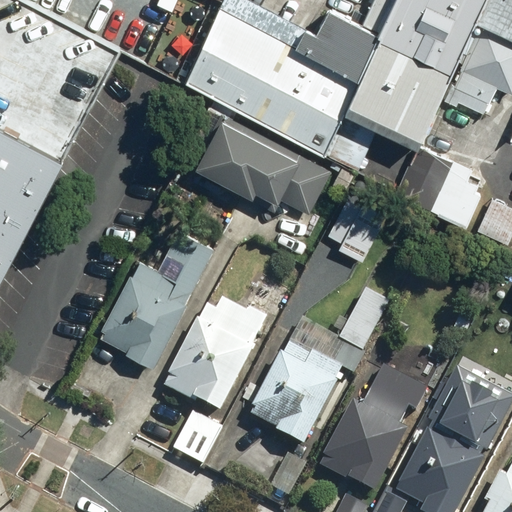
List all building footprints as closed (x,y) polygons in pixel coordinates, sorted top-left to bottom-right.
[(0,0),(0,278),(121,47),(29,0),(0,0)] [(315,31),(254,0),(218,0),(184,79),(206,93),(321,153),(344,112),(379,33),(359,22),(329,7),(315,31)] [(475,20),(483,0),(394,0),(379,33),(344,112),(418,145),(475,20)] [(394,0),(369,0),(359,22),(379,33),(394,0)] [(511,90),(511,0),(483,0),(475,20),(479,21),(458,65),(460,67),(453,84),(488,100),(495,85),(511,93),(511,90)] [(322,168),(221,117),(197,164),(248,190),(254,179),(304,204),(322,168)] [(465,179),(469,169),(420,147),(398,197),(466,227),(483,187),(465,179)] [(511,207),(493,197),(475,231),(505,246),(511,232),(511,207)] [(155,267),(139,258),(131,272),(129,270),(95,335),(153,365),(186,301),(183,299),(211,245),(176,227),(155,267)] [(214,306),(204,301),(160,386),(193,403),(195,399),(219,411),(252,346),(250,345),(266,313),(248,304),(245,310),(219,297),(214,306)] [(375,323),(355,313),(342,340),(362,350),(375,323)] [(281,351),(279,350),(247,412),(274,426),(272,429),(305,445),(339,379),(335,378),(342,365),(288,337),(281,351)] [(361,401),(351,396),(317,462),(375,492),(408,428),(398,422),(419,382),(381,362),(361,401)] [(446,437),(425,426),(393,490),(436,511),(455,511),(491,442),(477,435),(493,402),(509,410),(511,403),(511,375),(492,366),(476,398),(468,394),(446,437)] [(222,426),(190,410),(171,448),(202,464),(222,426)] [(511,511),(511,461),(505,474),(497,470),(483,499),(486,501),(480,511),(511,511)] [(346,494),(336,511),(363,511),(367,505),(346,494)]
